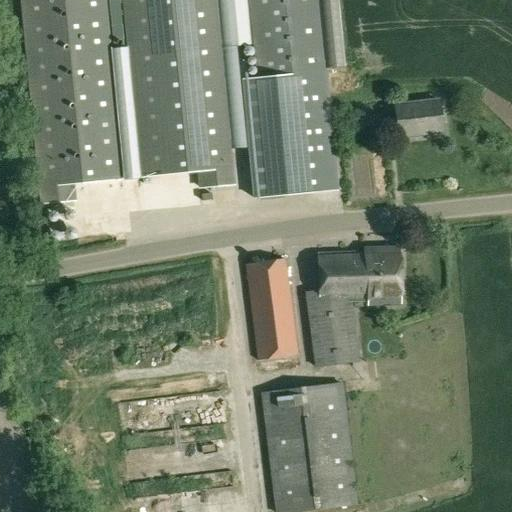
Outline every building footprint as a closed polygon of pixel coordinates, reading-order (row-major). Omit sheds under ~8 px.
[(74,184),(123,179),(106,0),(24,0),(44,203),(75,200),(74,184)] [(201,172),(202,188),(233,185),(216,0),(126,0),(143,177),(201,172)] [(326,74),(318,0),(251,0),(259,80),(326,74)] [(244,81),(256,199),(338,191),(326,74),(244,81)] [(399,136),(442,131),(439,100),(395,105),(399,136)] [(213,193),(202,195),(203,202),(214,200),(213,193)] [(363,252),(318,253),(318,290),(318,301),(351,301),(368,301),(368,305),(401,304),(400,248),(363,249),(363,252)] [(258,361),(297,356),(286,260),(246,265),(258,361)] [(318,290),(306,292),(315,367),(357,362),(351,301),(318,301),(318,290)] [(276,511),(294,511),(356,505),(342,385),(263,394),(276,511)] [(127,433),(149,432),(148,416),(163,416),(162,401),(126,402),(127,433)] [(155,478),(181,477),(180,450),(154,451),(155,478)]
